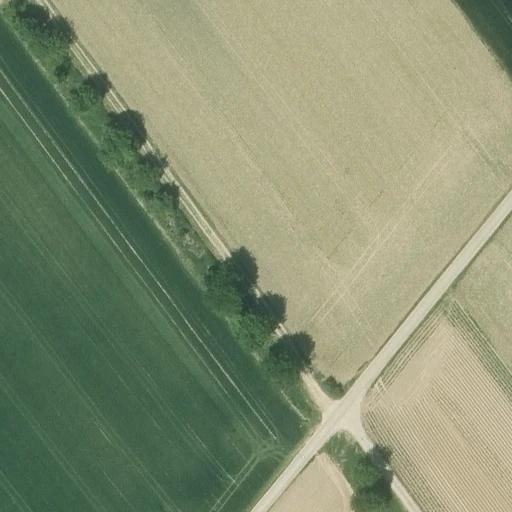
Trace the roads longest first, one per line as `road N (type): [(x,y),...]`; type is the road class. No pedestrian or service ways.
road 1 (track): [(39,0),(339,414)]
road 2 (unclassified): [(258,511),(511,198)]
